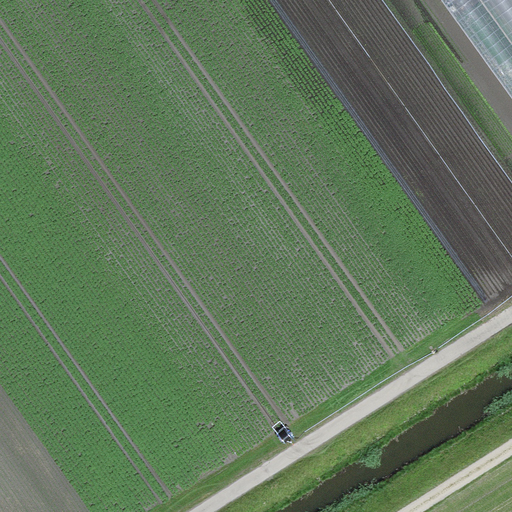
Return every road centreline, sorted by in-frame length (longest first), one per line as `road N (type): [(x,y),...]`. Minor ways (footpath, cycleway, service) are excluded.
road 1 (track): [(511,302),(187,511)]
road 2 (track): [(408,511),(511,447)]
